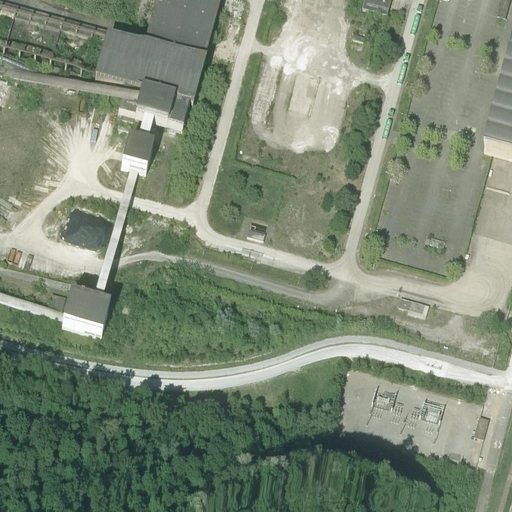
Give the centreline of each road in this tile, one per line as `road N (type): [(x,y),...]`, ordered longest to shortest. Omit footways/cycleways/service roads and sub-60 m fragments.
road 1 (unknown): [(0,256),(79,271),(177,258),(324,305),(346,304),(373,286)]
road 2 (unknown): [(395,91),(242,51)]
